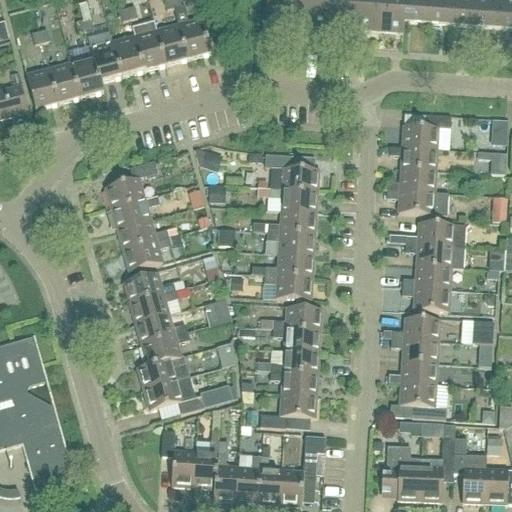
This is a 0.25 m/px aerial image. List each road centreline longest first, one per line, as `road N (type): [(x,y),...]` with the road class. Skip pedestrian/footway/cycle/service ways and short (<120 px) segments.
road 1 (residential): [(371,89),(353,511)]
road 2 (residential): [(8,227),(52,282),(106,467),(127,511)]
road 3 (residential): [(371,89),(351,99),(253,92),(72,142)]
road 4 (residential): [(511,89),(389,81),(371,89)]
